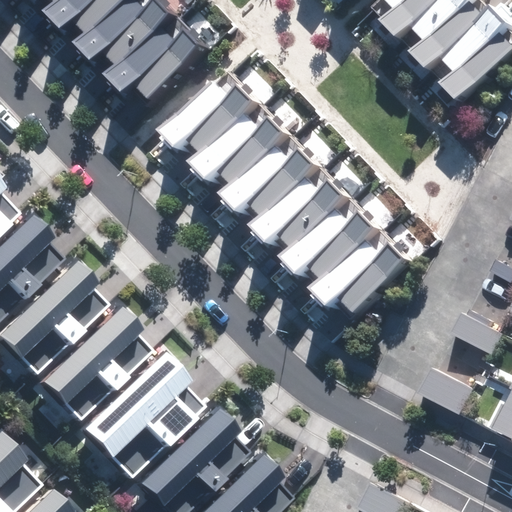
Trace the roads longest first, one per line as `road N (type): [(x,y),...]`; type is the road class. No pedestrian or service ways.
road 1 (residential): [(0,66),(275,353),(377,428)]
road 2 (residential): [(377,428),(511,169)]
road 3 (residential): [(377,428),(511,496)]
